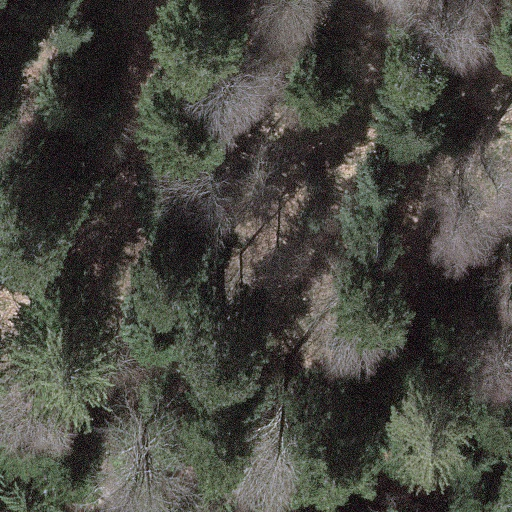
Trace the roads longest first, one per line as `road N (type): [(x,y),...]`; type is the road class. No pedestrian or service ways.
road 1 (track): [(309,0),(511,67)]
road 2 (track): [(130,511),(0,400)]
